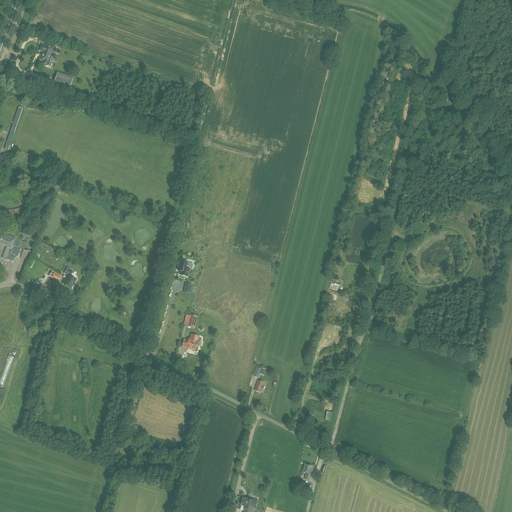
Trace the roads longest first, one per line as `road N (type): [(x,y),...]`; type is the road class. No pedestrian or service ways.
road 1 (unclassified): [(448,511),(26,289),(0,286)]
road 2 (unknown): [(326,449),(370,324),(388,233)]
